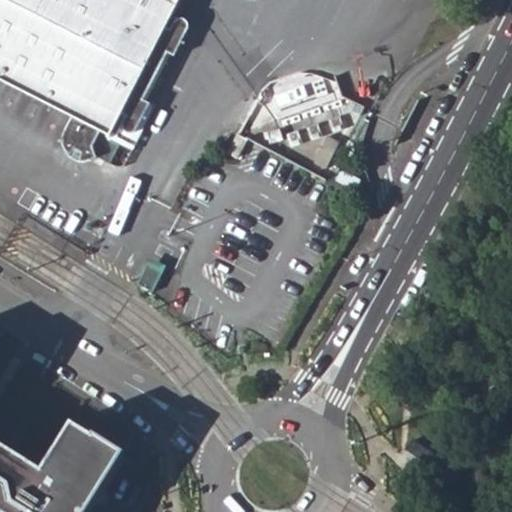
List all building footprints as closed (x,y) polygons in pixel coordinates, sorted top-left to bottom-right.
[(0,0),(0,81),(71,118),(59,143),(58,151),(59,158),(64,164),(69,168),(75,170),(82,171),(88,169),(93,165),(97,160),(91,146),(96,134),(108,140),(121,115),(133,120),(172,45),(161,39),(172,11),(153,0),(0,0)] [(153,0),(172,11),(177,0),(153,0)] [(262,123),(272,153),(350,126),(340,96),(262,123)] [(153,262),(140,283),(155,292),(168,272),(153,262)] [(0,511),(82,511),(121,452),(72,422),(43,469),(0,442),(0,511)]
